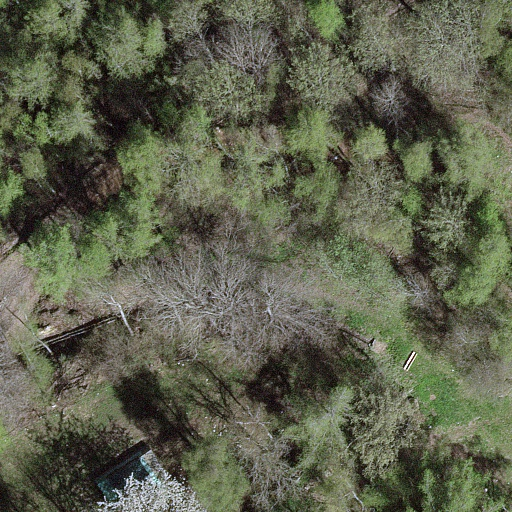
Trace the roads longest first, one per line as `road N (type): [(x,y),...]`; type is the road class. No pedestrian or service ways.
road 1 (track): [(511,217),(485,186),(335,150),(185,147),(110,198),(0,339)]
road 2 (track): [(0,104),(95,0)]
